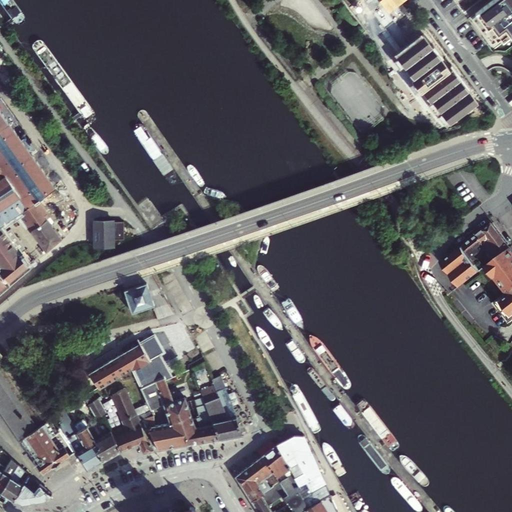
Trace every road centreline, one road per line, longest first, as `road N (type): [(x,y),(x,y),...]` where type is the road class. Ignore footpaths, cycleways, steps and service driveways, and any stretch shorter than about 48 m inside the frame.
road 1 (tertiary): [(0,324),(38,296),(128,263),(440,155),(511,140)]
road 2 (residential): [(511,393),(422,272),(423,256),(496,202)]
road 3 (residential): [(511,116),(422,0)]
road 4 (residential): [(92,511),(144,485),(207,473)]
